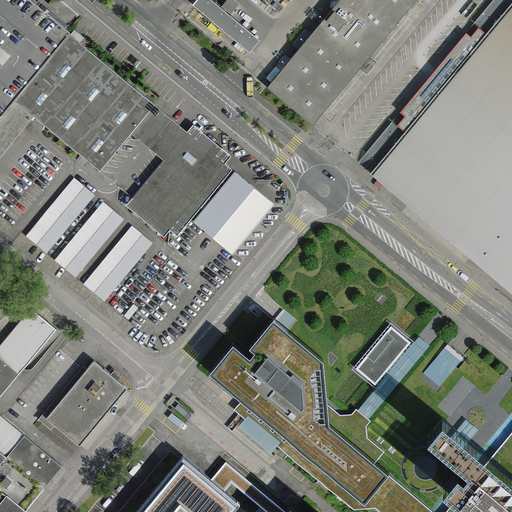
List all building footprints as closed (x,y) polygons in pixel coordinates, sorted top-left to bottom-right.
[(69,34),(28,0),(0,0),(0,159),(36,117),(101,171),(133,133),(150,147),(166,160),(127,206),(165,238),(171,231),(179,237),(234,171),(227,165),(233,157),(194,124),(187,132),(174,121),(156,106),(69,34)] [(260,39),(212,0),(196,0),(193,4),(250,51),(260,39)] [(419,0),(341,0),(268,87),(313,125),(419,0)] [(511,9),(374,177),(511,295),(511,9)] [(96,195),(76,178),(28,236),(48,253),(96,195)] [(125,219),(105,202),(56,259),(76,276),(125,219)] [(153,244),(134,228),(86,285),(106,301),(153,244)] [(31,308),(0,345),(0,357),(19,373),(23,368),(26,365),(56,329),(31,308)] [(279,314),(275,318),(289,330),(297,320),(283,309),(279,314)] [(365,500),(388,474),(389,472),(376,461),(330,423),(328,404),(324,359),(289,330),(275,318),(274,317),(250,346),(255,351),(250,356),(234,342),(209,371),(241,398),(291,439),(365,500)] [(391,326),(356,368),(376,384),(411,342),(391,326)] [(420,335),(358,409),(368,418),(383,399),(429,343),(424,339),(420,335)] [(456,349),(448,343),(424,373),(440,386),(464,356),(456,349)] [(0,396),(19,373),(0,357),(0,396)] [(88,369),(48,417),(56,424),(80,445),(128,388),(95,361),(88,369)] [(52,429),(56,424),(48,417),(88,369),(84,366),(40,419),(52,429)] [(291,439),(241,398),(236,403),(233,408),(244,416),(237,425),(269,451),(273,447),(276,443),(283,450),(291,439)] [(330,423),(376,461),(385,451),(368,437),(367,425),(371,420),(368,418),(358,409),(357,408),(352,413),(341,414),(328,404),(330,423)] [(0,450),(7,456),(25,435),(3,418),(0,414),(0,450)] [(468,470),(511,505),(511,476),(490,458),(481,450),(443,419),(428,436),(468,470)] [(511,432),(490,458),(511,476),(511,432)] [(7,456),(0,450),(0,511),(23,511),(62,466),(25,435),(7,456)] [(382,511),(472,511),(457,499),(446,511),(434,511),(432,509),(388,474),(365,500),(291,439),(283,450),(355,509),(376,507),(382,511)] [(184,457),(137,511),(232,511),(238,506),(240,503),(184,457)] [(447,491),(457,499),(472,511),(509,511),(464,475),(458,470),(444,488),(447,491)] [(464,475),(509,511),(511,511),(511,505),(468,470),(464,475)]
